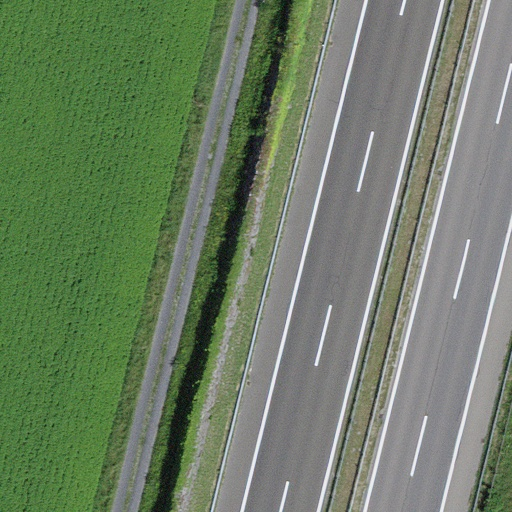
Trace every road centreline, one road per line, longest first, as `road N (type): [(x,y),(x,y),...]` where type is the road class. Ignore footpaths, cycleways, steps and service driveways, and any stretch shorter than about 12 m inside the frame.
road 1 (track): [(242,0),(113,511)]
road 2 (motorway): [(406,0),(282,511)]
road 3 (motorway): [(403,511),(511,64)]
